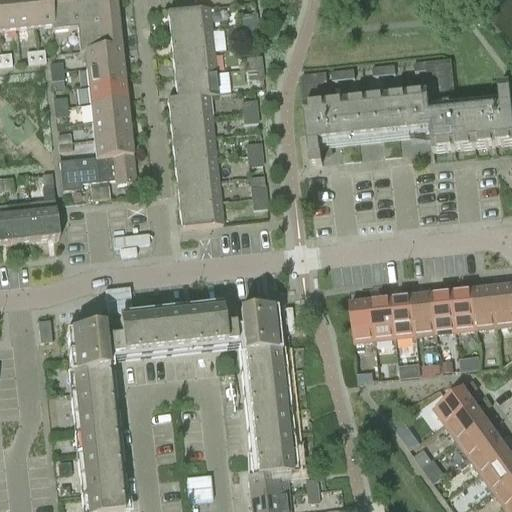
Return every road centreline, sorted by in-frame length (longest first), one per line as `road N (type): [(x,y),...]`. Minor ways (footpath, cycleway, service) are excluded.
road 1 (residential): [(151,511),(138,397),(205,390),(219,511)]
road 2 (residential): [(300,261),(102,282),(18,301)]
road 3 (residential): [(300,261),(484,240),(511,251)]
road 4 (residential): [(20,511),(16,459),(31,414),(18,301)]
road 5 (residential): [(158,196),(141,8)]
